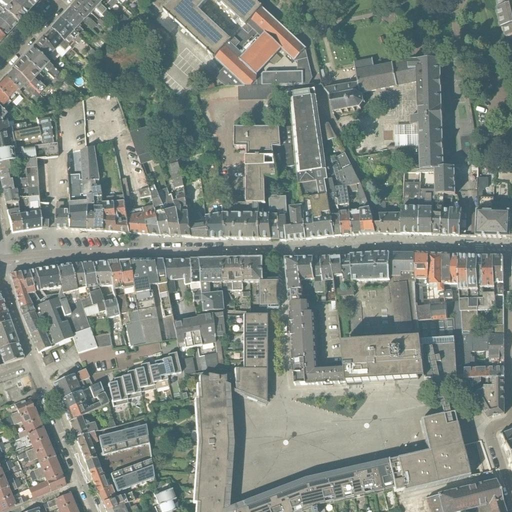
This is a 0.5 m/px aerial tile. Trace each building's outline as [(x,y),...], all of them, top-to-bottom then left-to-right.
[(17,25),(24,17),(5,0),(0,0),(0,1),(7,8),(4,11),(17,25)] [(5,0),(24,17),(31,10),(20,0),(14,0),(14,1),(13,0),(5,0)] [(20,0),(31,10),(39,1),(38,0),(20,0)] [(87,19),(93,13),(95,10),(104,18),(108,13),(99,5),(102,3),(99,0),(78,0),(69,10),(83,23),(92,31),(96,26),(89,19),(89,20),(87,19)] [(121,5),(115,0),(99,0),(102,3),(114,13),(121,5)] [(172,0),(173,1),(164,11),(163,12),(164,13),(164,12),(169,17),(170,18),(170,17),(175,22),(174,23),(175,24),(176,23),(208,53),(209,55),(209,54),(214,59),(213,59),(215,60),(224,69),(216,79),(224,86),(226,88),(238,88),(276,86),(304,85),(304,86),(314,86),(310,70),(306,51),(306,50),(262,9),(263,9),(262,8),(257,4),(257,3),(256,2),(256,3),(252,0),(172,0)] [(511,0),(505,0),(497,2),(499,11),(497,12),(501,32),(504,32),(506,41),(511,39),(511,0)] [(0,22),(11,32),(17,25),(4,11),(0,8),(0,22)] [(60,20),(77,36),(86,45),(91,39),(79,29),(80,28),(79,27),(83,23),(69,10),(60,20)] [(68,46),(77,36),(60,20),(50,30),(68,46)] [(0,35),(4,39),(11,32),(0,22),(0,35)] [(69,47),(68,46),(50,30),(41,40),(54,52),(59,47),(64,52),(69,47)] [(32,50),(58,75),(60,73),(54,67),(50,62),(52,59),(50,57),(54,52),(41,40),(32,50)] [(64,81),(58,75),(32,50),(22,60),(42,78),(47,73),(48,73),(47,74),(59,87),(64,81)] [(13,70),(39,95),(45,90),(38,83),(42,78),(22,60),(13,70)] [(358,84),(360,95),(398,87),(397,87),(417,82),(418,117),(410,117),(410,126),(419,126),(419,145),(395,146),(395,148),(396,148),(396,153),(406,151),(405,174),(421,174),(435,174),(436,194),(435,197),(445,196),(456,196),(455,169),(444,169),(443,125),(444,125),(443,107),(442,107),(441,61),(409,62),(374,68),(373,60),(354,64),(358,84)] [(35,100),(39,95),(13,70),(5,79),(19,92),(23,88),(32,97),(35,100)] [(0,84),(0,92),(11,103),(12,104),(17,99),(14,96),(16,93),(19,96),(21,94),(19,92),(5,79),(0,84)] [(95,97),(101,95),(88,84),(86,87),(92,93),(92,94),(95,97)] [(363,96),(360,95),(358,84),(324,89),(330,98),(333,114),(360,109),(364,103),(363,96)] [(239,102),(263,101),(274,101),(277,101),(276,86),(238,88),(239,102)] [(315,90),(288,94),(291,117),(292,117),(293,128),(296,166),(299,186),(301,199),(302,200),(303,207),(302,208),(307,241),(334,238),(328,201),(337,200),(336,191),(335,189),(333,183),(327,160),(326,160),(323,140),(322,140),(320,125),(315,90)] [(5,110),(11,103),(0,92),(0,108),(4,113),(6,111),(5,110)] [(40,146),(53,144),(52,139),(49,119),(37,121),(38,129),(27,131),(0,136),(0,150),(13,149),(12,143),(39,138),(40,146)] [(0,136),(27,131),(26,124),(14,126),(14,129),(12,129),(8,129),(7,123),(1,124),(0,124),(0,136)] [(415,130),(406,130),(406,124),(396,124),(396,144),(415,143),(415,130)] [(133,142),(141,166),(158,160),(147,128),(130,133),(133,142)] [(280,129),(282,148),(273,149),(276,170),(296,166),(293,128),(280,129)] [(265,178),(277,178),(276,170),(273,149),(282,148),(280,129),(235,129),(235,148),(247,148),(247,158),(246,168),(246,204),(234,204),(235,215),(225,216),(225,241),(261,241),(259,216),(259,205),(266,204),(266,193),(265,178)] [(37,160),(46,159),(53,158),(58,158),(57,144),(53,144),(40,146),(13,149),(0,150),(0,164),(9,163),(14,162),(25,161),(37,160)] [(88,206),(94,205),(92,182),(100,181),(95,147),(86,150),(81,151),(82,181),(79,181),(79,176),(69,176),(70,199),(80,198),(80,195),(83,195),(83,198),(87,197),(88,202),(70,204),(70,211),(70,230),(70,231),(88,232),(88,206)] [(342,237),(352,237),(347,188),(337,162),(336,157),(328,160),(333,183),(341,181),(343,188),(335,189),(336,191),(337,200),(338,208),(345,207),(346,213),(339,215),(342,237)] [(357,186),(361,185),(351,166),(346,157),(337,162),(347,188),(357,186)] [(175,189),(184,188),(179,164),(178,159),(170,160),(170,166),(175,189)] [(18,199),(29,199),(39,198),(37,160),(25,161),(26,178),(22,179),(21,179),(12,180),(14,191),(3,193),(5,205),(19,204),(18,199)] [(0,176),(11,175),(9,163),(0,164),(0,176)] [(0,176),(0,180),(3,193),(14,191),(12,180),(11,175),(0,176)] [(124,196),(125,201),(130,235),(141,235),(150,236),(145,214),(133,216),(133,212),(127,179),(121,180),(122,185),(124,196)] [(476,234),(476,236),(476,238),(498,239),(511,239),(511,199),(499,199),(494,199),(494,198),(483,198),(483,191),(484,191),(484,188),(488,189),(488,179),(478,179),(478,211),(477,211),(477,214),(476,234)] [(105,233),(103,198),(100,181),(92,182),(94,205),(96,232),(105,233)] [(401,235),(419,236),(420,193),(420,183),(404,183),(401,215),(401,235)] [(362,236),(376,235),(373,219),(361,185),(357,186),(362,236)] [(352,237),(362,236),(357,186),(347,188),(352,237)] [(170,221),(166,212),(165,208),(158,192),(155,187),(150,189),(152,198),(154,207),(161,237),(171,238),(170,221)] [(152,198),(150,189),(138,192),(140,200),(152,198)] [(167,189),(162,191),(169,207),(175,204),(174,202),(172,195),(170,196),(167,189)] [(419,236),(432,236),(432,204),(435,204),(435,197),(436,194),(420,193),(419,236)] [(125,201),(124,196),(117,197),(110,198),(103,198),(105,233),(111,233),(120,234),(130,235),(125,201)] [(180,224),(182,238),(192,239),(188,212),(182,212),(182,209),(187,208),(185,196),(177,198),(178,201),(174,202),(176,210),(180,224)] [(432,236),(441,236),(442,210),(445,196),(435,197),(435,204),(432,204),(432,236)] [(29,199),(29,214),(19,215),(22,233),(41,230),(41,222),(40,212),(39,205),(39,198),(29,199)] [(273,241),(281,242),(278,199),(278,198),(269,198),(270,216),(273,241)] [(289,242),(288,229),(287,219),(284,219),(284,216),(287,215),(287,199),(278,199),(281,242),(287,242),(289,242)] [(334,238),(342,237),(339,215),(338,208),(337,200),(328,201),(334,238)] [(383,235),(401,235),(401,215),(393,215),(386,216),(386,202),(376,203),(381,216),(379,216),(383,235)] [(56,230),(70,230),(70,211),(64,211),(64,203),(57,203),(56,230)] [(88,232),(96,232),(94,205),(88,206),(88,232)] [(150,236),(161,237),(154,207),(143,209),(145,214),(150,236)] [(307,241),(302,208),(302,207),(290,208),(293,228),(288,229),(289,242),(306,241),(307,241)] [(12,234),(22,233),(19,215),(18,210),(7,212),(12,234)] [(171,238),(182,238),(180,224),(176,210),(166,212),(170,221),(171,238)] [(441,236),(450,237),(451,210),(442,210),(441,236)] [(460,236),(460,233),(462,214),(462,211),(451,210),(450,237),(460,237),(460,236)] [(209,240),(225,241),(225,216),(224,214),(206,217),(207,221),(209,240)] [(273,241),(270,216),(266,216),(259,216),(261,241),(273,241)] [(207,221),(190,224),(192,239),(209,240),(207,221)] [(353,283),(390,280),(390,278),(389,255),(377,255),(358,256),(352,256),(351,256),(352,280),(352,283),(353,283)] [(415,255),(389,255),(390,278),(393,278),(395,285),(391,285),(397,334),(400,334),(401,340),(421,340),(423,339),(421,323),(417,305),(415,255)] [(430,288),(430,287),(429,256),(415,255),(417,305),(421,323),(433,322),(430,288)] [(330,258),(333,278),(343,276),(344,281),(352,280),(351,256),(330,258)] [(443,257),(429,256),(430,288),(433,322),(421,323),(423,339),(456,338),(455,315),(447,315),(447,300),(446,286),(442,286),(443,257)] [(453,286),(452,287),(451,257),(443,257),(442,286),(446,286),(447,300),(454,300),(453,286)] [(463,338),(463,335),(459,257),(451,257),(452,287),(453,286),(454,300),(447,300),(447,315),(455,315),(456,338),(463,338)] [(477,335),(478,335),(478,312),(478,310),(469,310),(469,257),(459,257),(463,335),(477,335)] [(478,310),(478,307),(477,258),(469,257),(469,310),(478,310)] [(330,258),(321,259),(314,259),(315,281),(316,294),(326,293),(326,289),(326,282),(333,281),(333,278),(330,258)] [(495,289),(495,287),(494,258),(483,258),(483,289),(495,289)] [(504,311),(504,286),(503,258),(494,258),(495,287),(495,289),(495,294),(495,311),(504,311)] [(289,292),(302,292),(301,283),(299,259),(286,260),(289,292)] [(307,287),(307,282),(315,281),(314,259),(299,259),(301,283),(302,292),(303,296),(309,295),(306,287),(307,287)] [(250,283),(257,283),(264,283),(263,274),(266,274),(266,260),(219,261),(197,261),(199,285),(200,292),(201,302),(202,312),(210,312),(223,311),(220,290),(226,290),(227,288),(227,284),(229,284),(229,288),(232,290),(242,291),(241,284),(250,283)] [(187,261),(175,262),(162,262),(169,295),(175,293),(173,281),(177,281),(183,280),(184,284),(185,286),(186,286),(187,286),(188,289),(191,289),(191,285),(187,261)] [(200,292),(199,285),(197,261),(187,261),(191,285),(191,289),(193,303),(201,302),(200,292)] [(133,347),(145,346),(136,305),(128,262),(118,263),(130,324),(125,325),(130,347),(133,347)] [(136,305),(145,346),(161,343),(151,287),(149,276),(146,276),(143,262),(128,262),(136,305)] [(151,287),(157,287),(153,262),(143,262),(146,276),(149,276),(151,287)] [(153,262),(157,287),(159,295),(166,341),(177,339),(174,324),(169,295),(162,262),(153,262)] [(121,326),(125,325),(130,324),(118,263),(107,264),(119,317),(121,326)] [(86,318),(105,313),(103,304),(101,296),(98,288),(92,264),(80,265),(88,294),(90,294),(91,299),(84,301),(84,304),(81,305),(86,318)] [(106,320),(119,317),(107,264),(92,264),(98,288),(101,296),(103,304),(105,313),(106,320)] [(71,266),(81,305),(84,304),(84,301),(91,299),(90,294),(88,294),(80,265),(71,266)] [(93,339),(86,318),(81,305),(71,266),(56,268),(62,288),(61,289),(62,292),(58,293),(58,298),(73,339),(75,345),(79,355),(97,349),(93,339)] [(41,292),(61,289),(62,288),(56,268),(35,271),(41,292)] [(35,293),(41,292),(35,271),(29,272),(35,293)] [(35,294),(35,293),(29,272),(20,274),(23,283),(28,303),(34,301),(37,309),(49,302),(45,298),(40,301),(35,294)] [(40,315),(37,309),(34,301),(28,303),(23,283),(20,274),(10,276),(12,286),(15,296),(22,317),(32,313),(35,317),(40,315)] [(265,283),(264,283),(257,283),(258,308),(266,308),(266,310),(278,310),(277,280),(265,281),(265,283)] [(336,297),(355,296),(354,288),(335,289),(336,297)] [(290,303),(304,303),(303,296),(302,292),(289,292),(290,303)] [(478,312),(495,311),(495,294),(483,294),(484,307),(478,307),(478,310),(478,312)] [(55,347),(73,339),(58,298),(49,302),(37,309),(40,315),(42,314),(46,323),(55,347)] [(344,367),(318,369),(318,364),(317,345),(316,327),(315,313),(310,313),(310,302),(304,303),(290,303),(291,314),(290,314),(291,329),(292,337),(293,337),(293,346),(293,353),(293,366),(294,375),(295,386),(317,385),(318,385),(319,385),(340,384),(340,383),(346,383),(344,367)] [(39,326),(46,323),(42,314),(40,315),(35,317),(32,313),(22,317),(30,336),(41,332),(39,326)] [(222,314),(211,315),(213,333),(213,338),(214,338),(220,337),(225,337),(222,314)] [(0,349),(18,345),(10,322),(7,315),(0,317),(0,349)] [(211,315),(196,317),(196,319),(201,346),(215,343),(214,338),(213,338),(213,333),(211,315)] [(243,370),(266,370),(267,316),(243,316),(243,370)] [(201,346),(196,319),(174,324),(177,339),(178,343),(183,342),(184,350),(201,346)] [(39,354),(55,347),(46,323),(39,326),(41,332),(30,336),(39,354)] [(495,326),(495,335),(504,336),(504,326),(495,326)] [(478,335),(477,335),(463,335),(463,338),(456,338),(459,379),(465,379),(465,382),(466,381),(505,379),(504,336),(495,335),(478,335)] [(104,348),(112,347),(110,336),(102,337),(104,348)] [(97,349),(104,348),(102,337),(93,339),(97,349)] [(456,338),(423,339),(421,340),(424,376),(425,379),(425,381),(435,381),(441,381),(459,379),(456,338)] [(419,376),(424,376),(421,340),(401,340),(342,344),(344,367),(346,383),(346,384),(419,380),(419,376)] [(0,349),(0,355),(4,366),(24,360),(18,345),(0,349)] [(163,361),(166,378),(181,374),(176,354),(168,356),(168,360),(163,361)] [(50,356),(41,360),(45,368),(54,363),(50,356)] [(149,368),(153,385),(167,381),(166,378),(163,361),(154,363),(155,367),(149,368)] [(135,371),(140,394),(155,390),(153,385),(149,368),(149,365),(140,366),(141,370),(135,371)] [(236,392),(252,399),(266,404),(266,387),(266,370),(243,370),(238,370),(236,392)] [(57,393),(83,382),(88,380),(84,371),(80,373),(53,384),(57,393)] [(122,378),(127,401),(141,397),(140,394),(135,371),(127,373),(128,377),(122,378)] [(229,463),(226,463),(227,446),(226,429),(229,429),(227,399),(224,400),(223,389),(226,388),(226,378),(208,376),(208,380),(199,378),(200,386),(196,386),(197,401),(194,401),(196,431),(197,446),(193,504),(196,505),(195,511),(222,511),(224,492),(227,492),(229,463)] [(128,404),(127,401),(122,378),(114,380),(114,384),(108,386),(108,388),(101,389),(104,395),(106,401),(111,400),(113,408),(128,404)] [(83,382),(57,393),(60,401),(86,390),(93,387),(89,379),(88,380),(83,382)] [(505,379),(466,381),(472,394),(482,388),(484,388),(484,390),(475,396),(482,408),(488,418),(488,420),(505,415),(505,379)] [(441,381),(435,381),(440,405),(443,416),(448,415),(447,404),(441,381)] [(60,401),(65,413),(104,395),(101,389),(99,385),(93,387),(86,390),(60,401)] [(69,423),(84,416),(108,405),(106,401),(104,395),(65,413),(69,423)] [(6,419),(7,422),(35,412),(30,401),(16,408),(18,413),(10,416),(10,417),(6,419)] [(23,428),(39,421),(35,412),(7,422),(9,427),(14,425),(14,426),(21,423),(23,428)] [(394,496),(468,479),(461,445),(454,413),(448,415),(443,416),(420,421),(427,453),(396,460),(397,460),(387,463),(388,464),(392,489),(394,496)] [(93,434),(97,432),(94,424),(88,425),(84,416),(69,423),(75,439),(93,434)] [(15,442),(20,440),(43,431),(39,421),(23,428),(25,432),(18,434),(18,436),(14,438),(15,442)] [(132,430),(137,448),(148,445),(144,426),(132,430)] [(126,451),(137,448),(132,430),(121,433),(126,451)] [(26,447),(30,446),(46,439),(43,431),(20,440),(21,443),(22,444),(24,444),(26,447)] [(511,432),(511,433),(500,436),(500,437),(504,448),(503,448),(509,466),(510,467),(511,473),(511,432)] [(115,454),(126,451),(121,433),(110,436),(115,454)] [(100,468),(96,459),(91,445),(97,443),(93,434),(75,439),(85,463),(88,472),(100,468)] [(115,454),(110,436),(98,439),(103,457),(115,454)] [(19,461),(23,460),(51,449),(46,439),(30,446),(32,450),(16,456),(19,461)] [(37,460),(38,465),(54,458),(51,449),(23,460),(24,463),(29,461),(30,463),(37,460)] [(31,478),(31,479),(58,467),(54,458),(38,465),(40,469),(33,471),(34,473),(29,474),(31,478)] [(139,464),(146,482),(154,479),(150,460),(139,464)] [(0,469),(12,465),(11,461),(6,463),(5,461),(0,463),(0,469)] [(139,464),(130,468),(137,486),(146,482),(139,464)] [(316,511),(315,506),(339,501),(383,491),(392,489),(388,464),(333,477),(305,484),(245,506),(235,510),(234,511),(298,511),(308,508),(309,511),(316,511)] [(0,481),(5,479),(3,474),(10,472),(9,470),(14,468),(12,465),(0,469),(0,481)] [(58,467),(31,479),(32,482),(37,480),(37,481),(44,479),(46,482),(61,475),(58,467)] [(116,499),(114,493),(111,486),(108,488),(100,468),(88,472),(98,496),(102,504),(116,499)] [(130,468),(120,472),(127,489),(137,486),(130,468)] [(115,485),(117,492),(118,493),(127,489),(120,472),(111,475),(115,485)] [(66,486),(61,475),(46,482),(29,489),(33,499),(66,486)] [(0,481),(0,491),(20,483),(18,479),(14,481),(13,480),(6,483),(5,479),(0,481)] [(504,511),(495,482),(438,496),(438,497),(426,499),(429,511),(467,511),(477,510),(477,511),(504,511)] [(0,502),(12,497),(11,493),(17,490),(17,489),(21,487),(20,483),(0,491),(0,502)] [(158,507),(172,502),(176,501),(172,491),(155,497),(158,507)] [(105,511),(106,511),(123,505),(135,501),(131,494),(116,499),(102,504),(105,511)] [(56,507),(58,511),(74,504),(69,495),(43,506),(45,510),(49,508),(49,510),(56,507)] [(12,497),(0,502),(0,511),(3,511),(27,502),(25,498),(21,500),(21,498),(14,501),(12,497)] [(156,511),(175,511),(172,502),(158,507),(155,508),(156,511)]
